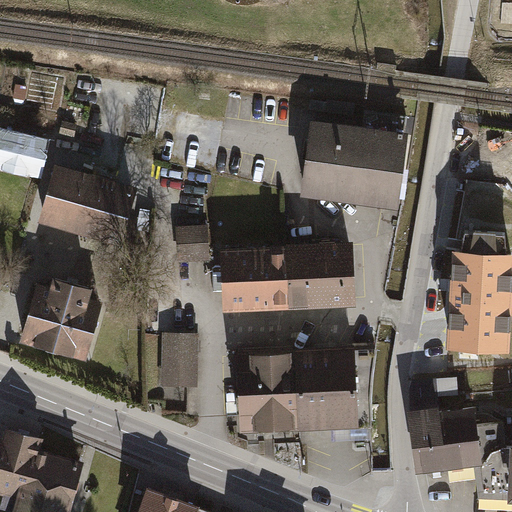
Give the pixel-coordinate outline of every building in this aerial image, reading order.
[(309,110),(298,185),(394,199),(405,125),(309,110)] [(48,135),(0,123),(0,166),(38,175),(48,135)] [(52,157),(35,215),(117,239),(135,182),(52,157)] [(207,221),(175,222),(176,256),(208,255),(207,221)] [(352,236),(284,239),(287,300),(354,297),(352,236)] [(284,239),(217,241),(220,303),(287,300),(284,239)] [(511,292),(511,272),(511,246),(450,244),(447,289),(511,292)] [(36,268),(18,335),(89,354),(106,287),(36,268)] [(511,292),(447,289),(445,337),(508,340),(511,292)] [(197,330),(162,329),(161,384),(196,385),(197,330)] [(299,427),(358,424),(354,342),(295,344),(299,427)] [(239,430),(299,427),(295,344),(235,347),(239,430)] [(415,380),(417,401),(443,398),(461,396),(459,375),(415,380)] [(444,407),(443,398),(417,401),(411,401),(418,469),(450,466),(444,407)] [(450,466),(482,462),(478,419),(476,404),(444,407),(450,466)] [(504,413),(478,419),(482,462),(477,489),(511,490),(511,432),(507,432),(504,413)] [(69,511),(83,460),(44,451),(47,437),(7,425),(0,448),(0,492),(18,497),(14,511),(69,511)] [(215,511),(151,488),(141,511),(215,511)]
